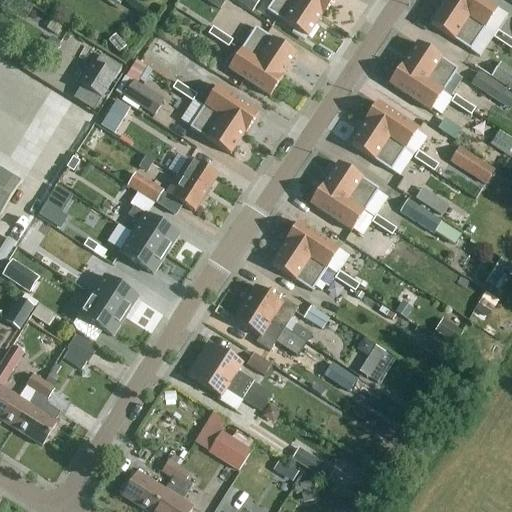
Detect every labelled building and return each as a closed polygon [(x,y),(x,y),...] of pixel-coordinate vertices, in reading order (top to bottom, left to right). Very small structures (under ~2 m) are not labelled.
[(204,0),(219,10),(225,0),(204,0)] [(322,18),(322,17),(296,0),(274,0),(269,9),(266,13),(272,17),(306,39),(320,18),(321,18),(321,17),(322,18)] [(296,0),(322,17),(333,0),(296,0)] [(444,0),(443,2),(485,29),(497,10),(481,0),(444,0)] [(470,52),(485,29),(443,2),(443,3),(444,4),(443,4),(429,26),(470,52)] [(185,20),(194,23),(197,16),(214,23),(217,16),(190,6),(185,20)] [(207,36),(217,43),(222,35),(212,28),(207,36)] [(240,53),(281,80),(282,79),(281,79),(281,78),(295,56),(255,30),(240,53)] [(492,40),(502,46),(508,38),(497,32),(492,40)] [(222,35),(217,43),(227,50),(233,42),(222,35)] [(116,36),(109,42),(119,54),(126,48),(116,36)] [(511,41),(508,38),(502,46),(511,52),(511,41)] [(457,71),(417,45),(402,66),(401,68),(442,94),(457,71)] [(269,99),(281,80),(240,53),(228,70),(227,72),(232,74),(269,99)] [(97,64),(95,63),(81,86),(103,100),(123,70),(103,56),(97,64)] [(489,77),(511,92),(511,75),(497,66),(489,77)] [(429,113),(442,94),(401,68),(389,86),(429,113)] [(137,79),(138,80),(143,83),(150,73),(144,69),(137,79)] [(470,85),(497,103),(505,91),(478,73),(470,85)] [(113,94),(121,99),(130,84),(122,79),(113,94)] [(171,90),(182,97),(187,89),(177,82),(171,90)] [(132,84),(122,100),(152,119),(162,104),(132,84)] [(204,107),(245,134),(258,116),(216,88),(204,107)] [(187,89),(182,97),(192,103),(194,101),(197,95),(187,89)] [(450,104),(460,111),(465,103),(455,96),(450,104)] [(116,102),(108,114),(122,123),(130,110),(116,102)] [(465,103),(460,111),(470,118),(476,110),(465,103)] [(364,123),(405,150),(417,131),(376,104),(364,123)] [(245,135),(245,134),(204,107),(189,130),(229,156),(244,135),(245,135)] [(390,173),(405,150),(364,123),(363,124),(364,125),(349,147),(390,173)] [(511,158),(511,143),(486,129),(479,140),(511,158)] [(482,183),(491,170),(454,146),(446,159),(482,183)] [(413,160),(423,167),(429,159),(426,157),(418,152),(413,160)] [(72,157),(65,167),(72,172),(79,161),(72,157)] [(148,175),(155,163),(147,158),(139,170),(148,175)] [(177,177),(205,196),(217,177),(189,159),(177,177)] [(429,159),(423,167),(434,173),(439,165),(429,159)] [(321,187),(363,215),(378,192),(337,165),(323,187),(322,186),(321,187)] [(0,212),(19,183),(0,170),(0,212)] [(121,184),(142,197),(155,206),(164,192),(136,174),(128,187),(122,184),(121,184)] [(194,214),(205,196),(177,177),(165,196),(194,214)] [(350,234),(363,215),(321,187),(309,206),(350,234)] [(434,237),(443,222),(441,221),(430,214),(409,201),(400,216),(434,237)] [(437,202),(430,214),(441,221),(448,209),(437,202)] [(131,233),(165,255),(167,251),(169,249),(175,239),(177,236),(144,214),(142,217),(135,226),(134,229),(131,233)] [(381,232),(386,224),(376,217),(370,225),(381,232)] [(284,243),(326,271),(327,269),(337,276),(339,273),(348,258),(297,224),(284,243)] [(396,230),(386,224),(381,232),(391,238),(396,230)] [(155,270),(165,255),(131,233),(121,248),(118,252),(152,275),(155,270)] [(311,294),(326,271),(284,243),(284,244),(285,245),(270,267),(311,294)] [(102,251),(98,258),(108,264),(112,258),(102,251)] [(452,290),(465,268),(454,262),(441,283),(452,290)] [(11,263),(2,277),(29,295),(38,281),(30,276),(11,263)] [(333,281),(344,288),(349,280),(339,273),(337,276),(333,281)] [(91,294),(125,316),(128,312),(129,309),(136,300),(138,297),(104,274),(102,277),(96,287),(94,289),(91,294)] [(349,280),(344,288),(354,294),(359,286),(349,280)] [(243,305),(306,345),(311,336),(288,322),(296,309),(282,300),(280,304),(253,288),(243,305)] [(358,290),(354,296),(360,300),(364,294),(358,290)] [(115,331),(125,316),(91,294),(81,309),(79,313),(112,335),(115,331)] [(20,331),(35,308),(21,300),(6,323),(20,331)] [(60,315),(40,302),(28,322),(47,335),(60,315)] [(300,353),(306,345),(243,305),(232,322),(259,339),(256,344),(269,353),(278,339),(300,353)] [(322,331),(329,320),(311,309),(304,320),(322,331)] [(390,312),(387,317),(386,318),(393,322),(396,316),(390,312)] [(443,321),(435,333),(454,346),(462,334),(443,321)] [(74,334),(66,348),(88,363),(97,349),(74,334)] [(426,337),(419,348),(434,356),(440,345),(426,337)] [(196,360),(263,406),(268,398),(250,386),(251,385),(235,374),(240,367),(214,348),(214,349),(207,344),(196,360)] [(0,386),(3,388),(24,355),(12,347),(0,366),(0,386)] [(374,347),(367,358),(358,372),(368,378),(384,353),(374,347)] [(220,400),(219,401),(233,411),(241,400),(259,412),(263,406),(196,360),(185,376),(220,400)] [(357,380),(331,363),(322,376),(348,393),(357,380)] [(48,374),(42,383),(51,389),(58,380),(48,374)] [(35,394),(42,383),(32,377),(24,388),(35,394)] [(51,389),(42,383),(35,394),(45,401),(52,390),(51,389)] [(0,422),(13,431),(28,406),(0,389),(0,388),(0,422)] [(444,441),(467,405),(449,393),(425,429),(444,441)] [(61,411),(45,401),(35,394),(28,406),(13,431),(41,448),(57,424),(54,422),(61,411)] [(210,477),(219,455),(188,442),(195,427),(175,418),(159,456),(210,477)] [(251,452),(256,445),(237,432),(232,439),(251,452)] [(328,482),(335,471),(299,449),(292,460),(328,482)] [(172,480),(179,469),(168,462),(161,473),(172,480)] [(280,462),(273,473),(283,479),(289,468),(280,462)] [(164,492),(182,503),(191,488),(184,484),(189,475),(179,469),(172,480),(164,492)] [(142,511),(150,511),(164,492),(137,474),(120,498),(142,511)] [(313,483),(300,485),(304,504),(316,502),(313,483)] [(189,511),(191,509),(182,503),(164,492),(150,511),(189,511)]
